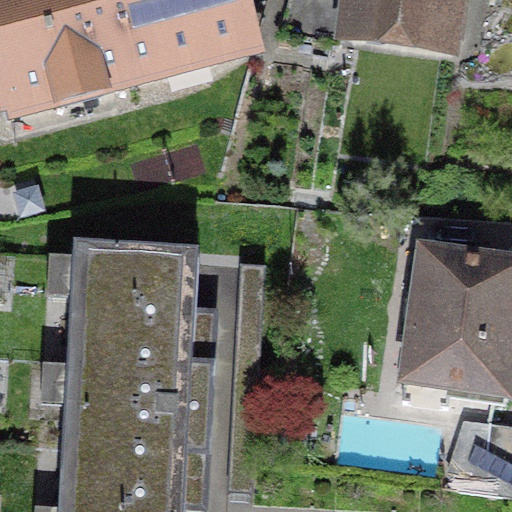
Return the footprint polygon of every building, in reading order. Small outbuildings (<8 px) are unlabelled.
[(0,0),(0,70),(9,105),(244,42),(234,4),(248,0),(0,0)] [(352,49),(355,31),(443,43),(448,0),(289,0),(279,39),(352,49)] [(398,393),(506,411),(511,377),(511,271),(421,256),(398,393)] [(164,511),(177,268),(83,263),(70,511),(164,511)] [(511,480),(511,430),(507,429),(496,477),(511,480)]
